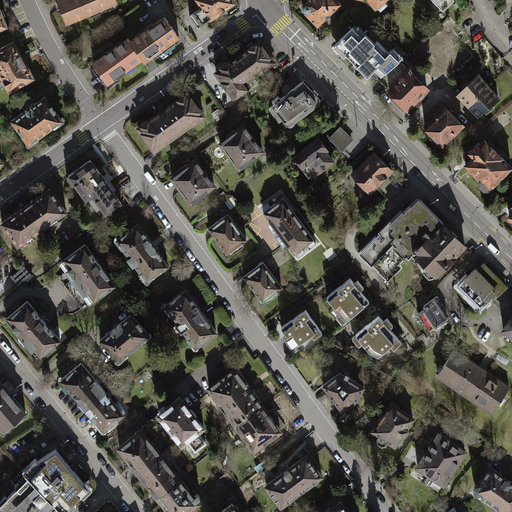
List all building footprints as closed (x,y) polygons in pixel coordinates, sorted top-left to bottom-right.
[(65,28),(118,6),(115,0),(62,0),(55,3),(65,28)] [(192,18),(201,30),(211,23),(236,5),(232,0),(200,0),(197,3),(202,11),(192,18)] [(335,0),(308,0),(306,2),(304,4),(302,7),(303,10),(305,11),(317,24),(339,4),(335,0)] [(363,17),(353,8),(343,18),(352,27),(363,17)] [(179,42),(164,20),(130,44),(144,64),(145,66),(179,42)] [(362,37),(352,27),(335,44),(367,76),(374,69),(381,77),(398,60),(391,52),(389,53),(376,41),(374,43),(365,34),(362,37)] [(91,66),(107,89),(144,64),(130,44),(128,41),(91,66)] [(0,88),(6,86),(11,96),(36,82),(15,45),(0,52),(0,88)] [(244,87),(275,65),(261,46),(228,70),(225,69),(221,71),(222,75),(215,79),(233,104),(248,93),(244,87)] [(427,89),(409,70),(389,90),(397,99),(394,102),(403,112),(427,89)] [(477,75),(458,93),(469,104),(487,86),(477,75)] [(315,96),(297,79),(283,90),(286,93),(284,95),(285,101),(282,103),(279,100),(274,104),(278,109),(275,112),(289,130),(322,104),(315,96)] [(487,86),(469,104),(479,114),(498,99),(487,86)] [(155,158),(208,120),(189,93),(148,123),(144,122),(141,124),(141,128),(136,131),(155,158)] [(15,125),(32,149),(65,125),(47,101),(15,125)] [(444,106),(425,126),(433,134),(429,138),(439,148),(463,125),(444,106)] [(245,124),(217,143),(239,174),(266,155),(245,124)] [(353,143),(340,128),(329,138),(342,153),(353,143)] [(319,139),(293,160),(312,184),(337,165),(325,150),(326,149),(319,139)] [(489,188),(511,166),(485,139),(480,144),(478,142),(469,151),(473,155),(465,163),(480,178),(479,183),(484,188),(489,188)] [(375,149),(350,172),(370,193),(394,170),(375,149)] [(90,159),(68,175),(86,199),(93,195),(106,213),(122,202),(90,159)] [(195,160),(169,179),(190,209),(217,189),(195,160)] [(66,210),(50,188),(26,205),(42,227),(50,221),(52,224),(66,214),(64,212),(66,210)] [(443,220),(418,196),(410,204),(408,203),(404,207),(401,205),(389,218),(359,248),(373,262),(373,263),(387,277),(407,257),(409,258),(410,253),(414,249),(443,220)] [(268,208),(263,212),(294,254),(314,239),(283,197),(280,200),(278,198),(267,206),(268,208)] [(42,227),(26,205),(1,223),(17,245),(19,244),(20,246),(34,236),(33,234),(42,227)] [(228,214),(208,228),(227,253),(246,239),(228,214)] [(430,277),(434,276),(467,243),(443,220),(414,249),(410,253),(424,267),(424,271),(430,277)] [(168,265),(137,224),(117,239),(129,256),(127,258),(132,265),(135,263),(147,280),(168,265)] [(85,244),(65,258),(71,266),(68,269),(86,292),(88,291),(94,299),(115,284),(102,267),(104,266),(98,260),(97,260),(85,244)] [(462,275),(454,283),(478,307),(485,299),(492,293),(496,296),(507,286),(482,261),(478,265),(479,267),(477,269),(473,264),(462,275)] [(263,262),(243,276),(262,301),(281,287),(263,262)] [(23,266),(11,276),(18,284),(29,274),(23,266)] [(86,292),(68,269),(58,276),(82,308),(94,299),(88,291),(86,292)] [(339,287),(329,296),(335,303),(341,310),(337,313),(343,320),(351,312),(364,302),(369,298),(360,288),(363,285),(358,278),(354,281),(349,274),(337,284),(339,287)] [(216,331),(186,290),(165,305),(178,322),(175,324),(181,331),(183,330),(195,346),(216,331)] [(425,307),(417,312),(428,329),(436,323),(446,317),(439,306),(442,304),(436,295),(423,303),(425,307)] [(27,301),(8,317),(15,325),(12,327),(31,349),(34,347),(41,355),(60,339),(46,323),(47,322),(42,316),(41,317),(27,301)] [(310,313),(305,305),(291,315),(294,319),(282,328),(285,333),(287,336),(284,338),(290,346),(292,344),(294,346),(301,341),(309,335),(313,340),(323,332),(310,313)] [(500,327),(498,329),(498,332),(504,337),(508,336),(511,338),(511,307),(498,326),(500,327)] [(384,317),(379,311),(366,322),(368,324),(353,336),(359,343),(363,340),(364,342),(370,349),(378,354),(391,344),(394,347),(403,340),(391,325),(394,323),(388,314),(384,317)] [(131,313),(100,339),(118,360),(148,334),(131,313)] [(509,384),(451,346),(432,374),(490,413),(509,384)] [(81,363),(61,379),(86,407),(105,391),(81,363)] [(235,368),(208,387),(236,424),(262,405),(235,368)] [(338,370),(323,383),(342,409),(355,400),(363,384),(348,376),(350,372),(345,369),(343,373),(338,370)] [(0,379),(0,429),(0,430),(12,420),(13,421),(25,411),(23,409),(20,406),(0,379)] [(105,391),(86,407),(104,429),(123,412),(105,391)] [(160,412),(158,414),(166,423),(165,426),(171,433),(174,433),(181,443),(187,438),(195,448),(205,440),(197,430),(202,426),(196,417),(196,415),(191,409),(189,409),(180,397),(166,407),(164,405),(158,410),(160,412)] [(391,398),(371,427),(380,433),(377,437),(377,441),(381,444),(385,443),(388,439),(396,444),(416,416),(391,398)] [(281,430),(262,405),(236,424),(254,450),(281,430)] [(141,429),(119,446),(124,453),(124,456),(131,464),(133,465),(138,471),(160,453),(141,429)] [(468,450),(439,429),(415,463),(444,484),(468,450)] [(21,468),(26,473),(32,480),(34,482),(46,494),(48,496),(50,498),(57,506),(61,509),(63,511),(74,501),(72,498),(79,491),(81,494),(90,485),(85,478),(82,481),(80,479),(54,446),(45,452),(42,454),(36,458),(34,456),(21,468)] [(160,453),(138,471),(143,477),(142,480),(149,488),(152,488),(157,494),(179,477),(160,453)] [(306,454),(266,484),(281,505),(322,474),(306,454)] [(511,481),(491,466),(475,488),(509,511),(510,511),(511,509),(511,481)] [(26,473),(0,498),(0,508),(3,511),(51,511),(57,506),(50,498),(48,496),(46,494),(34,482),(32,480),(26,473)] [(179,477),(157,494),(162,501),(161,503),(168,511),(170,511),(184,511),(198,501),(197,499),(200,496),(194,488),(190,491),(179,477)] [(350,511),(349,511),(348,511),(341,501),(332,508),(328,507),(323,511),(350,511)] [(239,511),(232,503),(219,511),(239,511)]
